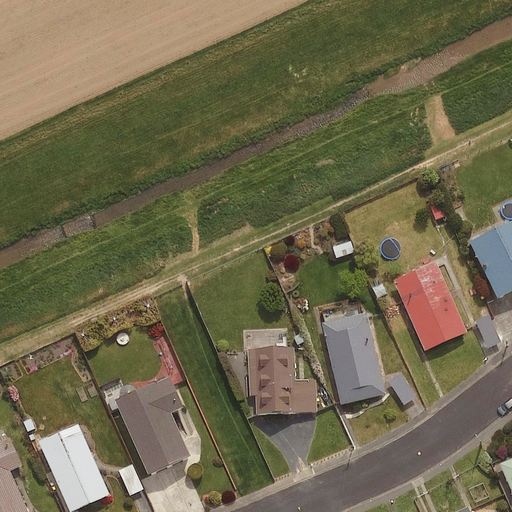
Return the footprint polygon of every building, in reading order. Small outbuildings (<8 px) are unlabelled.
[(511,220),(468,242),(495,298),(511,289),(511,220)] [(424,241),(408,250),(417,265),(432,257),(424,241)] [(434,261),(392,280),(424,351),(466,332),(434,261)] [(365,312),(321,322),(340,404),(384,394),(365,312)] [(502,341),(494,321),(476,328),(485,348),(502,341)] [(293,347),(247,349),(248,394),(254,394),(255,414),(317,412),(315,379),(294,379),(293,347)] [(166,376),(112,399),(145,473),(187,454),(168,412),(179,407),(166,376)] [(416,399),(402,376),(390,384),(404,407),(416,399)] [(68,511),(108,495),(76,423),(36,441),(67,511),(68,511)] [(0,511),(26,511),(8,471),(20,465),(8,437),(0,440),(0,511)] [(511,457),(499,464),(511,493),(511,457)] [(143,491),(132,467),(119,472),(130,497),(143,491)]
